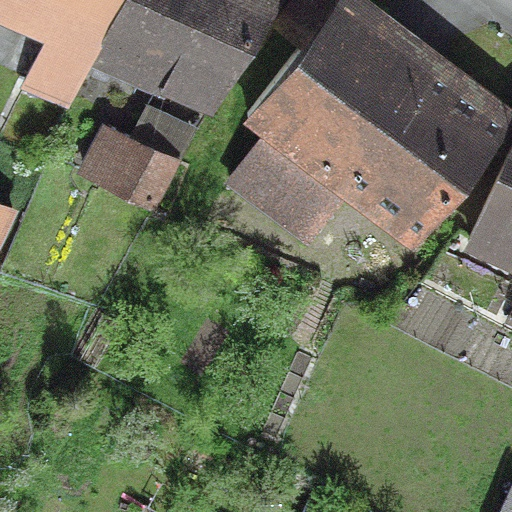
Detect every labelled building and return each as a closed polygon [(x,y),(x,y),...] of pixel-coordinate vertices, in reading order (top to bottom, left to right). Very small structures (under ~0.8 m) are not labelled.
[(65,106),(83,73),(119,0),(0,0),(0,14),(54,37),(26,89),(65,106)] [(119,0),(83,73),(101,84),(110,63),(209,108),(274,0),(119,0)] [(306,239),(342,191),(413,245),(511,115),(358,0),(290,0),(272,26),(298,45),(244,116),(264,131),(227,180),(306,239)] [(143,112),(129,139),(107,127),(81,176),(149,208),(187,135),(143,112)] [(511,324),(511,136),(466,239),(511,260),(511,305),(505,321),(511,324)] [(340,511),(305,495),(296,511),(340,511)]
